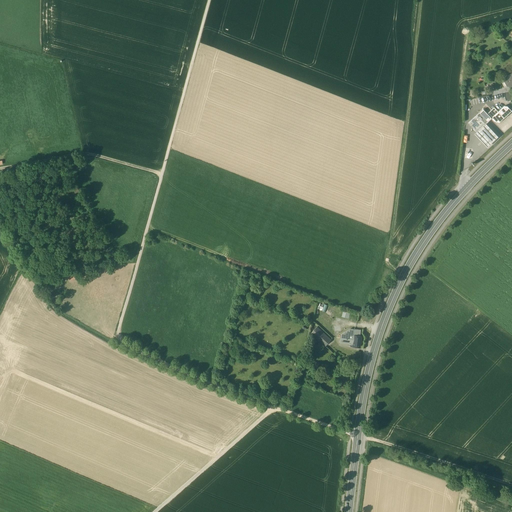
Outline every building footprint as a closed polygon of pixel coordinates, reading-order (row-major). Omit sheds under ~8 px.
[(504,106),(498,112),(494,107),(487,114),(491,118),(494,121),(499,123),(511,111),(507,106),(504,106)] [(487,114),(483,109),(479,113),(488,122),(491,118),(487,114)] [(488,122),(479,113),(468,123),(473,128),(476,131),(476,132),(477,132),(486,124),(488,122)] [(486,124),(477,132),(476,132),(475,133),(481,140),(488,147),(498,137),(492,130),(486,124)] [(330,340),(317,327),(311,333),(325,346),(330,340)] [(361,331),(350,330),(341,335),(340,342),(350,344),(352,344),(353,335),(360,336),(361,331)] [(360,336),(353,335),(352,344),(350,344),(350,346),(359,347),(360,336)]
